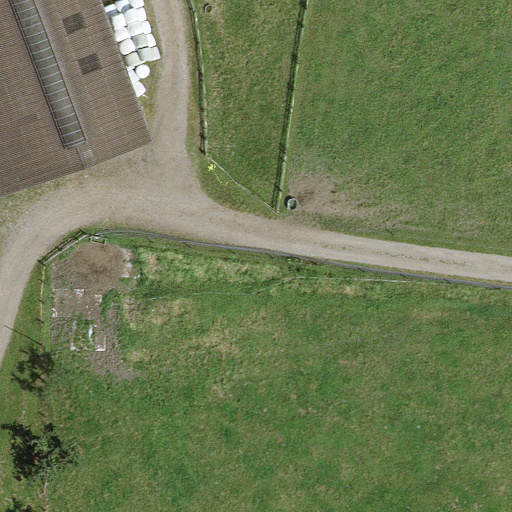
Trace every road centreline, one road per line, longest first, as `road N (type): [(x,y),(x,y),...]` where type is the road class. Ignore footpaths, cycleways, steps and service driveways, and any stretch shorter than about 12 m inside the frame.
road 1 (track): [(247,229),(511,268)]
road 2 (unknown): [(168,0),(181,213)]
